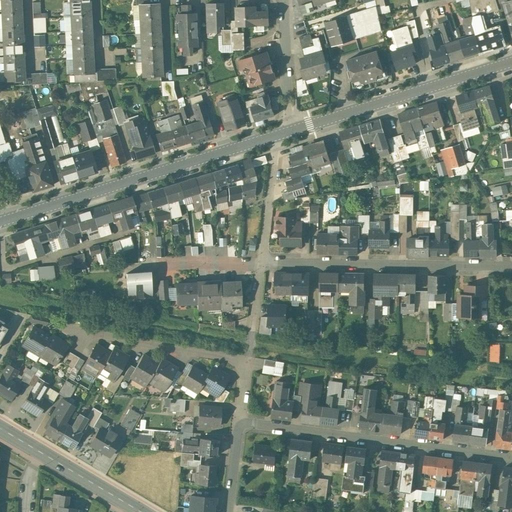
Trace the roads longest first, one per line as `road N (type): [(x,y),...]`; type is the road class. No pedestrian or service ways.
road 1 (residential): [(228,511),(239,429),(250,424),(511,458)]
road 2 (tertiary): [(272,134),(0,220)]
road 3 (residential): [(511,267),(260,262)]
road 4 (tertiary): [(511,61),(291,128)]
road 5 (tertiary): [(140,511),(0,429)]
road 6 (residential): [(260,262),(272,134)]
road 7 (residential): [(291,128),(282,0)]
